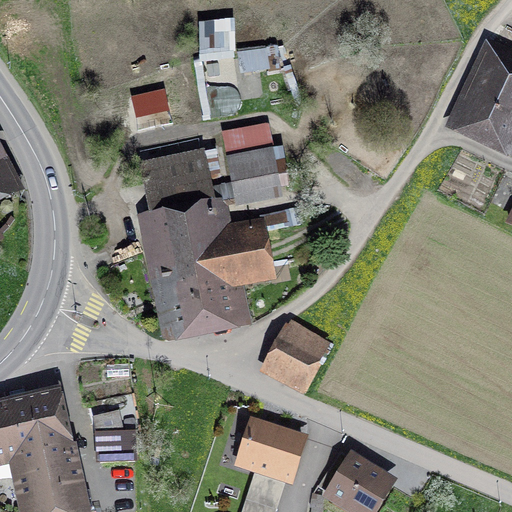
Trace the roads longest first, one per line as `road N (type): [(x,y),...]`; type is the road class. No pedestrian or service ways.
road 1 (unclassified): [(511,495),(206,365),(41,307)]
road 2 (track): [(206,365),(329,278),(511,0)]
road 3 (tertiary): [(41,307),(54,239),(48,194),(31,144),(0,96)]
